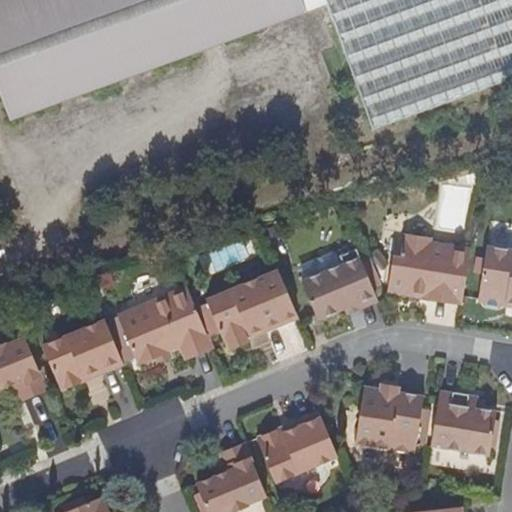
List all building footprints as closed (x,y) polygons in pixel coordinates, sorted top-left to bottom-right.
[(0,0),(0,94),(9,120),(308,14),(303,0),(0,0)] [(511,0),(326,0),(374,130),(511,80),(511,0)] [(425,290),(463,296),(471,248),(435,242),(435,239),(408,235),(404,260),(395,268),(392,293),(424,297),(425,290)] [(511,245),(492,242),(490,253),(487,268),(483,293),(488,294),(490,300),(502,301),(505,298),(508,299),(510,288),(511,288),(511,245)] [(344,305),(376,291),(356,245),(340,252),(344,260),(302,277),(319,316),(344,305)] [(479,267),(487,268),(490,253),(482,252),(479,267)] [(248,333),(297,313),(279,267),(209,296),(210,299),(215,312),(228,343),(248,335),(248,333)] [(186,353),(212,342),(187,283),(119,312),(138,360),(157,353),(168,348),(181,343),(186,353)] [(462,303),(463,296),(425,290),(424,297),(462,303)] [(378,297),(376,291),(344,305),(346,311),(378,297)] [(207,316),(215,312),(210,299),(202,302),(207,316)] [(62,386),(123,360),(105,317),(44,342),(62,386)] [(25,397),(47,388),(24,333),(0,343),(0,384),(8,381),(17,378),(19,384),(25,397)] [(168,348),(157,353),(160,359),(171,354),(168,348)] [(11,387),(19,384),(17,378),(8,381),(11,387)] [(385,384),(384,389),(383,397),(397,398),(399,391),(399,386),(385,384)] [(420,436),(429,437),(434,411),(424,410),(426,396),(399,391),(397,398),(383,397),(384,389),(367,386),(358,442),(417,451),(418,445),(420,436)] [(440,392),(432,445),(491,454),(498,411),(486,409),(478,408),(480,400),(480,398),(440,392)] [(478,408),(486,409),(487,401),(480,400),(478,408)] [(275,481),(338,455),(320,412),(257,438),(275,481)] [(420,436),(418,445),(428,446),(429,437),(420,436)] [(221,476),(257,469),(246,443),(220,453),(224,466),(227,473),(221,476)] [(218,468),(221,476),(227,473),(224,466),(218,468)] [(249,503),(268,495),(257,469),(221,476),(199,484),(210,511),(226,511),(229,511),(231,511),(235,511),(247,508),(249,503)] [(108,511),(102,495),(86,502),(85,497),(62,506),(64,511),(108,511)]
